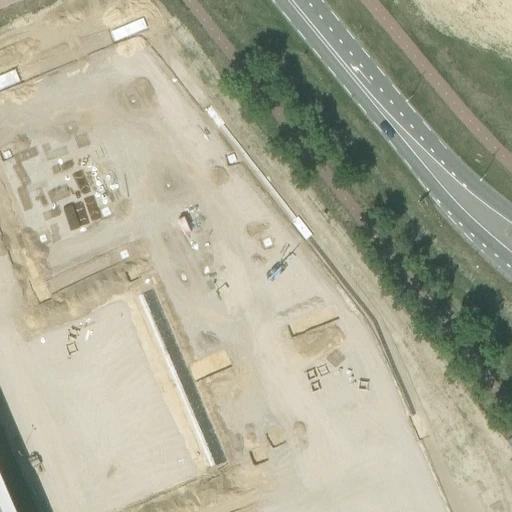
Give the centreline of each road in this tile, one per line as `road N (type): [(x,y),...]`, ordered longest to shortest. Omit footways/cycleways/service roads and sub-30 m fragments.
road 1 (tertiary): [(279,0),(441,198),(511,267)]
road 2 (tertiary): [(511,217),(432,146),(305,0)]
